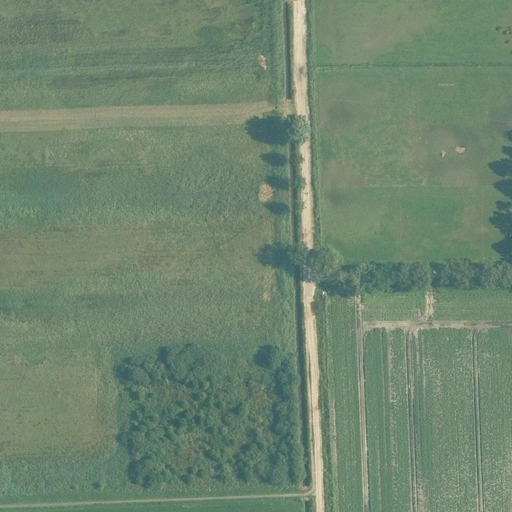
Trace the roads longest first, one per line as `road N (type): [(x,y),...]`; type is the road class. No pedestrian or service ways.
road 1 (track): [(302,0),(312,273)]
road 2 (track): [(312,273),(320,492)]
road 3 (unclassified): [(312,273),(511,278)]
